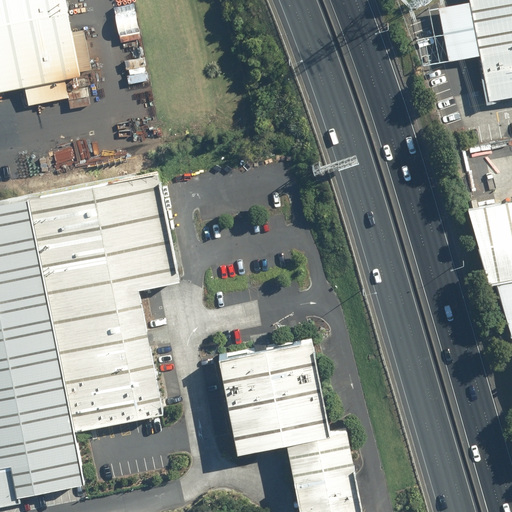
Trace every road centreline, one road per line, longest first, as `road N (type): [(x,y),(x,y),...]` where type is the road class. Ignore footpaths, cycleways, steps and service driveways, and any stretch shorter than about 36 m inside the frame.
road 1 (motorway): [(464,511),(362,164),(304,0)]
road 2 (motorway): [(342,0),(500,511)]
